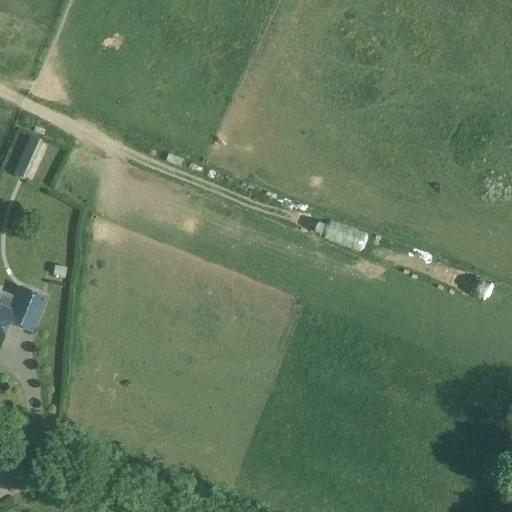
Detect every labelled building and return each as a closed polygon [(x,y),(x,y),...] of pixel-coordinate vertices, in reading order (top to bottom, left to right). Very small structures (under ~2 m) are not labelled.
[(29,137),(13,173),(24,178),(40,141),(29,137)] [(255,211),(263,195),(219,173),(211,189),(255,211)] [(20,288),(10,312),(11,313),(8,322),(30,331),(44,298),(20,288)] [(0,290),(0,303),(9,306),(13,295),(0,290)] [(10,312),(0,308),(0,339),(8,322),(11,313),(10,312)]
